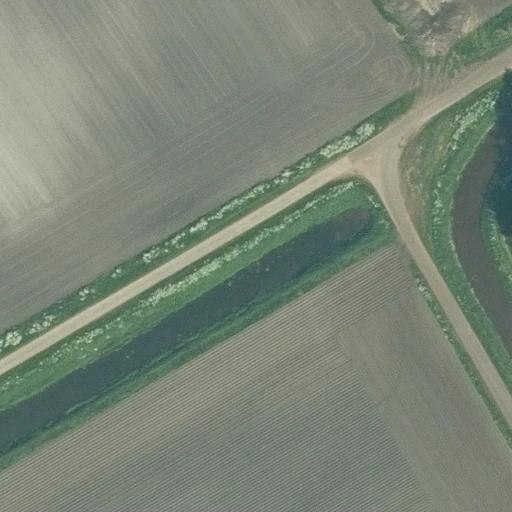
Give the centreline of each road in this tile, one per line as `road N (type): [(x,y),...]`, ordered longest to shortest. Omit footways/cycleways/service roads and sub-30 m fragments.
road 1 (unclassified): [(0,365),(361,152)]
road 2 (unclassified): [(511,414),(361,152)]
road 3 (unclassified): [(361,152),(511,58)]
